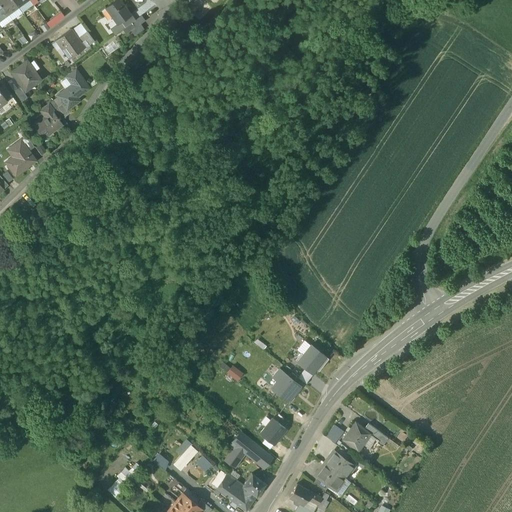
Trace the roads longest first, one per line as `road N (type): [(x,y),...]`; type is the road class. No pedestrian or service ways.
road 1 (residential): [(0,211),(47,166),(173,5)]
road 2 (tertiary): [(429,315),(339,389),(261,511)]
road 3 (tertiary): [(429,315),(418,258),(511,103)]
